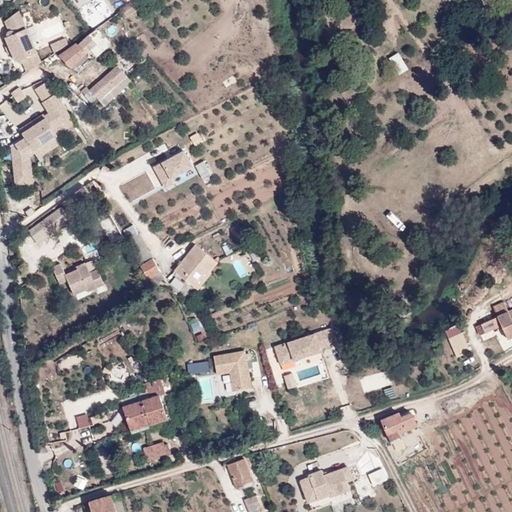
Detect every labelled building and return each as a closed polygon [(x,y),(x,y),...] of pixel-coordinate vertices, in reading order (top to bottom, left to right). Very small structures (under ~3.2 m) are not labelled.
[(27,72),(41,63),(19,11),(5,22),(11,35),(5,38),(9,46),(12,53),(16,62),(22,59),(27,72)] [(73,47),(82,58),(97,44),(90,35),(78,46),(77,44),(73,47)] [(65,38),(59,41),(62,48),(68,44),(65,38)] [(55,53),(62,48),(59,41),(51,44),(55,53)] [(71,68),(82,58),(73,47),(60,56),(71,68)] [(400,53),(391,58),(401,74),(409,69),(400,53)] [(99,101),(127,76),(118,66),(91,90),(85,96),(93,105),(99,100),(99,101)] [(132,82),(127,76),(99,101),(105,106),(132,82)] [(44,102),(43,102),(51,113),(45,117),(46,119),(35,126),(23,134),(26,138),(13,147),(16,185),(33,183),(30,156),(36,153),(34,150),(58,135),(54,129),(71,118),(56,94),(55,95),(47,83),(36,89),(44,102)] [(18,102),(26,97),(20,88),(12,94),(18,102)] [(32,122),(35,126),(46,119),(45,117),(44,115),(32,122)] [(58,135),(75,123),(71,118),(54,129),(58,135)] [(194,167),(185,151),(173,157),(174,160),(170,162),(169,160),(155,167),(166,188),(175,183),(172,178),(194,167)] [(78,203),(91,195),(86,187),(73,195),(78,203)] [(107,204),(114,200),(110,192),(107,193),(103,188),(99,190),(107,204)] [(74,220),(61,202),(27,227),(37,242),(51,231),(54,235),(74,220)] [(125,230),(129,239),(140,233),(135,225),(125,230)] [(140,264),(148,279),(160,272),(150,254),(151,253),(140,233),(129,239),(127,240),(140,264)] [(218,262),(215,260),(196,245),(182,262),(180,265),(175,271),(193,286),(206,269),(210,272),(218,262)] [(254,262),(259,259),(255,252),(250,254),(254,262)] [(78,271),(66,275),(62,264),(53,268),(60,286),(68,282),(74,297),(88,291),(89,293),(105,286),(98,270),(90,273),(86,264),(77,267),(78,271)] [(212,274),(210,272),(206,269),(193,286),(198,290),(212,274)] [(160,272),(148,279),(147,280),(149,283),(151,282),(154,286),(155,285),(165,279),(160,272)] [(178,276),(173,283),(181,289),(186,282),(178,276)] [(197,324),(190,310),(184,313),(191,327),(197,324)] [(511,310),(508,312),(482,324),(485,332),(502,325),(508,339),(511,336),(511,310)] [(447,331),(450,338),(460,333),(457,327),(447,331)] [(332,330),(276,348),(282,365),(294,361),(294,363),(322,353),(320,349),(337,343),(332,330)] [(246,352),(214,357),(217,376),(230,374),(233,393),(252,390),(246,352)] [(210,361),(190,363),(191,373),(211,372),(210,361)] [(327,365),(309,368),(311,381),(329,378),(327,365)] [(290,389),(302,385),(298,372),(286,376),(290,389)] [(173,386),(170,376),(160,379),(163,389),(173,386)] [(158,390),(163,389),(160,379),(146,383),(151,398),(127,406),(129,411),(125,412),(130,428),(149,422),(150,425),(151,425),(168,419),(158,390)] [(398,430),(400,433),(417,426),(412,413),(401,417),(399,413),(382,420),(388,434),(398,430)] [(151,427),(151,425),(150,425),(149,422),(130,428),(132,433),(151,427)] [(401,436),(400,433),(398,430),(388,434),(391,441),(401,436)] [(147,462),(171,454),(168,444),(163,445),(162,443),(143,449),(147,462)] [(242,481),(251,477),(245,459),(228,465),(236,488),(244,486),(242,481)] [(310,477),(300,480),(305,494),(314,491),(317,498),(329,493),(330,496),(349,489),(346,480),(352,478),(348,467),(323,475),(321,470),(309,475),(310,477)] [(371,475),(375,485),(390,479),(386,468),(371,475)] [(254,485),(251,477),(242,481),(244,486),(236,488),(238,491),(254,485)] [(314,491),(305,494),(308,501),(317,498),(314,491)] [(116,511),(114,502),(121,500),(119,494),(89,503),(91,511),(116,511)] [(248,511),(252,511),(259,509),(261,509),(256,495),(246,499),(248,504),(246,505),(248,511)] [(124,511),(121,500),(114,502),(116,511),(124,511)]
